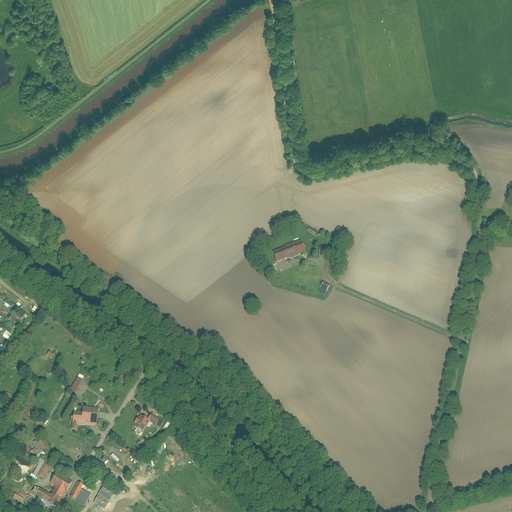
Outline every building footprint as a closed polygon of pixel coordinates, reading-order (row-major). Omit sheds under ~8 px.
[(453,139),(447,144),(452,149),(457,144),(453,139)] [(272,254),(276,264),(303,253),(299,243),(272,254)] [(332,248),(318,250),(319,258),(333,256),(332,248)] [(329,287),(324,284),(320,289),(325,293),(329,287)] [(56,354),(51,351),(47,357),(53,360),(56,354)] [(69,390),(75,393),(82,382),(75,379),(69,390)] [(71,432),(74,432),(74,425),(92,426),(93,412),(82,412),(82,417),(71,417),(71,423),(71,432)] [(157,422),(148,417),(146,421),(138,416),(130,429),(141,435),(147,424),(154,428),(157,422)] [(29,439),(26,441),(38,456),(44,451),(41,447),(44,444),(39,438),(35,441),(36,442),(33,444),(29,439)] [(51,466),(43,461),(35,473),(42,478),(51,466)] [(42,498),(55,506),(71,482),(56,472),(49,481),(53,484),(47,493),(38,486),(35,491),(44,496),(42,498)] [(89,489),(77,482),(70,494),(80,499),(83,494),(85,496),(89,489)] [(17,494),(14,499),(20,503),(24,498),(17,494)]
